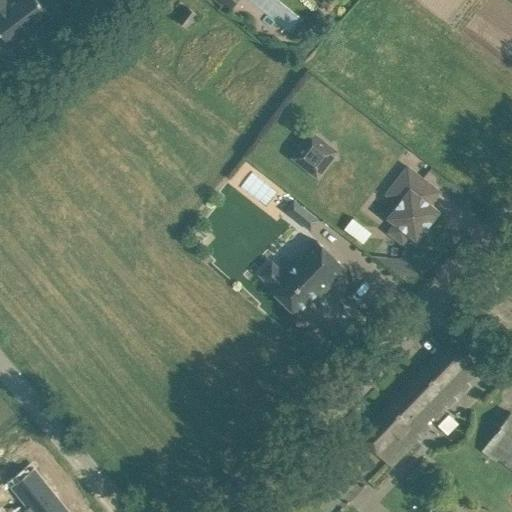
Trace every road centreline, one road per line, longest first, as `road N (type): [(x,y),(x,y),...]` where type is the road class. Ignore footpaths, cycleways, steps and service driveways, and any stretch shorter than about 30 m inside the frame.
road 1 (unclassified): [(230,511),(482,250)]
road 2 (unclassified): [(120,511),(0,367)]
